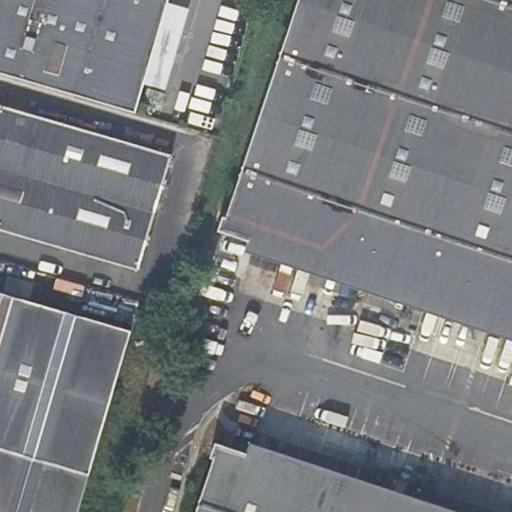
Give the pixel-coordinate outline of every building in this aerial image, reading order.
[(0,0),(0,72),(134,112),(164,0),(0,0)] [(511,0),(297,0),(227,215),(222,214),(218,229),(511,326),(511,0)] [(0,230),(135,270),(168,155),(0,106),(0,230)] [(0,449),(86,474),(128,332),(0,294),(0,449)] [(431,511),(214,440),(209,454),(213,456),(194,511),(431,511)] [(74,511),(86,474),(0,449),(0,511),(74,511)]
